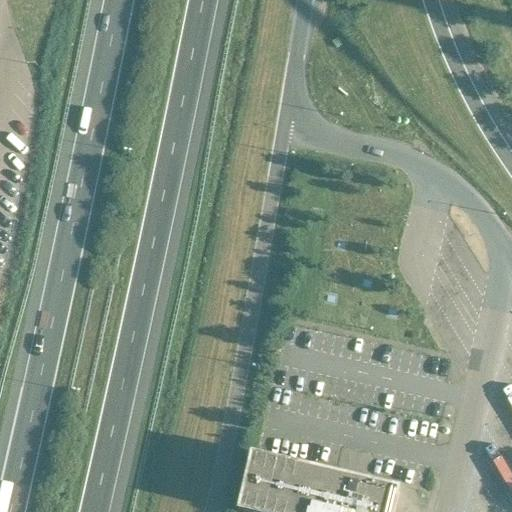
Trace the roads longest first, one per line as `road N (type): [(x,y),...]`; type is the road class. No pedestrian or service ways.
road 1 (motorway): [(116,0),(10,511)]
road 2 (motorway): [(97,511),(203,0)]
road 3 (motorway): [(511,164),(480,114),(431,0)]
